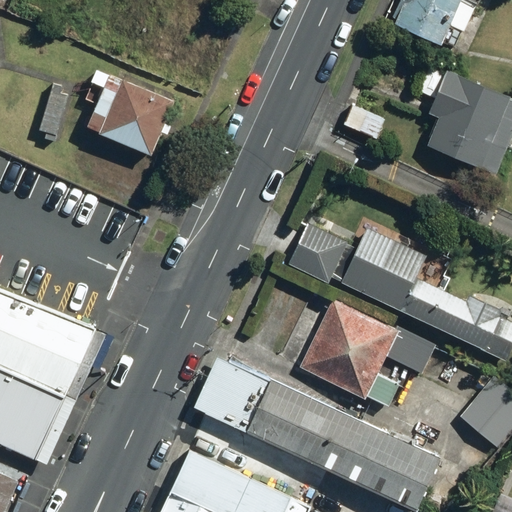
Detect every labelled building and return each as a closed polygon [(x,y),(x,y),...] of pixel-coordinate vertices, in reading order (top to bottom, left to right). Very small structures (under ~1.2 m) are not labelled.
[(461,0),(400,0),(392,21),(444,42),(461,0)] [(509,95),(445,68),(427,112),(438,116),(426,143),(495,171),(511,129),(511,99),(508,98),(509,95)] [(173,97),(109,71),(86,125),(151,152),(173,97)] [(65,96),(46,91),(36,130),(55,135),(65,96)] [(386,116),(352,100),(343,121),(377,136),(386,116)] [(348,240),(306,221),(288,262),(327,280),(330,276),(480,344),(478,348),(506,360),(511,346),(511,320),(497,314),(500,307),(469,293),(467,298),(415,275),(425,253),(366,225),(356,247),(346,242),(348,240)] [(0,289),(0,364),(63,391),(90,329),(0,289)] [(393,327),(332,297),(298,364),(364,396),(366,392),(387,403),(397,382),(376,372),(385,353),(421,371),(435,343),(395,323),(393,327)] [(441,456),(227,358),(203,410),(417,508),(441,456)] [(63,391),(0,364),(0,440),(35,455),(63,391)] [(511,427),(511,389),(492,373),(458,414),(497,445),(511,427)] [(189,449),(161,511),(305,511),(310,501),(189,449)] [(0,511),(2,511),(18,478),(0,469),(0,511)]
